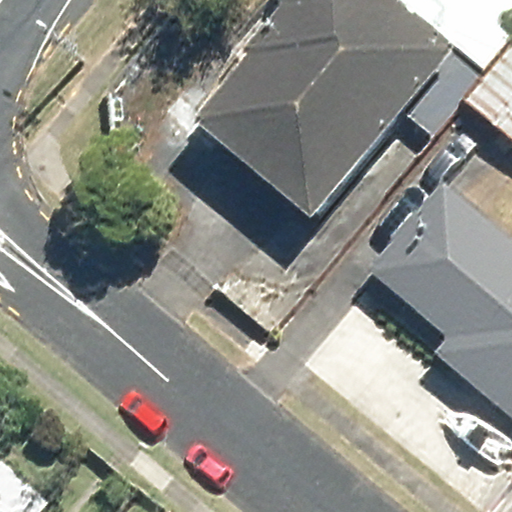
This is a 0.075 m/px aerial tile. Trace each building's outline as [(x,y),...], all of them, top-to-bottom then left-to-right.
[(273,0),(167,131),(301,239),(443,64),(363,0),(273,0)] [(481,70),(511,25),(511,0),(408,0),(400,13),(481,70)] [(511,76),(480,126),(511,146),(511,76)] [(511,441),(511,262),(433,197),(341,307),(509,445),(511,441)] [(414,411),(385,441),(443,496),(472,467),(414,411)]
